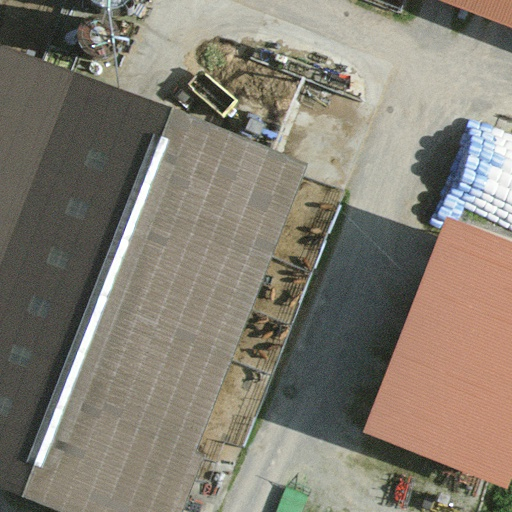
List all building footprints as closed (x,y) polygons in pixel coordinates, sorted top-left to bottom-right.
[(511,0),(407,0),(511,41),(511,0)] [(0,502),(24,511),(178,511),(314,177),(0,51),(0,502)] [(511,188),(511,157),(504,154),(493,181),(511,188)] [(355,212),(344,262),(426,279),(436,229),(355,212)] [(371,445),(508,495),(511,482),(511,267),(445,243),(371,445)] [(413,511),(480,511),(488,491),(429,470),(413,511)]
